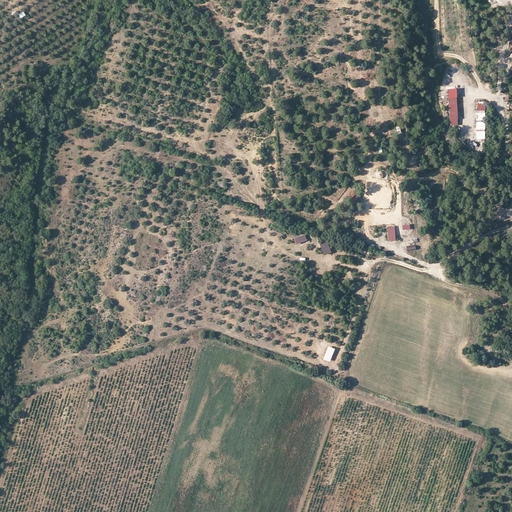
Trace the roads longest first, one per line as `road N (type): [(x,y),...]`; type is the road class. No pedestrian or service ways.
road 1 (track): [(511,361),(491,354),(489,345),(506,313),(501,300),(388,246)]
road 2 (track): [(363,269),(385,260),(428,266),(511,225)]
road 3 (track): [(467,128),(467,94),(493,97),(499,90),(511,13)]
